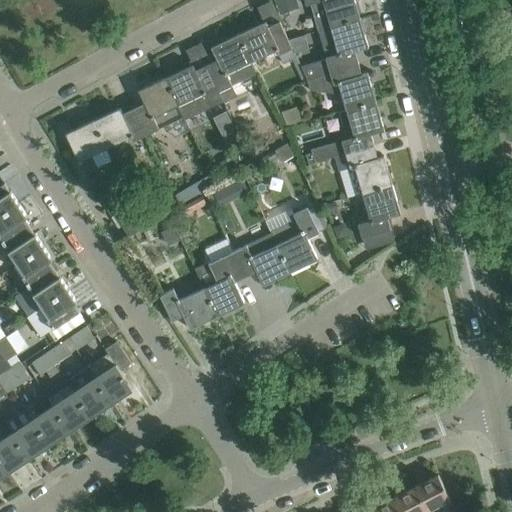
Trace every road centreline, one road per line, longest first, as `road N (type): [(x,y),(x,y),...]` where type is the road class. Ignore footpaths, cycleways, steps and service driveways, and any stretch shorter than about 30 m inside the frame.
road 1 (tertiary): [(499,398),(406,0)]
road 2 (residential): [(195,402),(8,113)]
road 3 (residential): [(259,497),(499,398)]
road 4 (residential): [(8,113),(219,0)]
road 5 (residential): [(195,402),(378,283)]
road 6 (residential): [(30,511),(195,402)]
